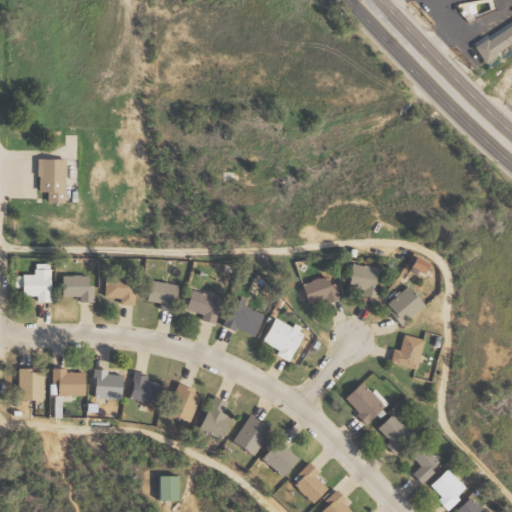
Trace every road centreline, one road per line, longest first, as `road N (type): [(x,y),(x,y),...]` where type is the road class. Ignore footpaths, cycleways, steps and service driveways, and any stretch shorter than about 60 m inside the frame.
road 1 (residential): [(0,333),(162,340),(213,357),(270,387),(400,511)]
road 2 (primary): [(511,147),(363,0)]
